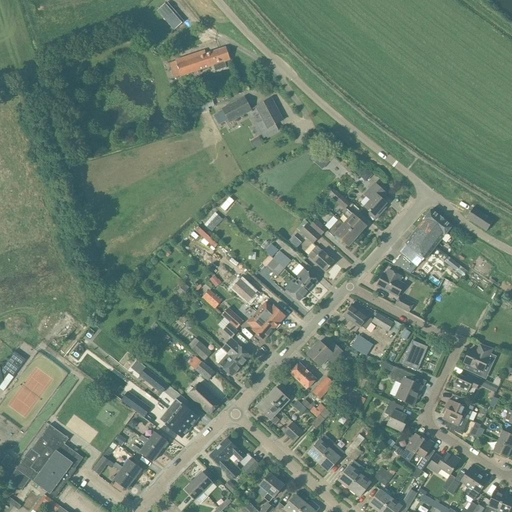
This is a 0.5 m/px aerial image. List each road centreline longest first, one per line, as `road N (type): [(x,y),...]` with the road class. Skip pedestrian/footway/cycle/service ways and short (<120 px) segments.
road 1 (residential): [(511,476),(429,426),(454,352),(450,341),(348,287)]
road 2 (unclassified): [(429,195),(220,0)]
road 3 (residential): [(231,411),(348,287)]
road 4 (residential): [(344,511),(231,411)]
road 5 (residential): [(348,287),(429,195)]
